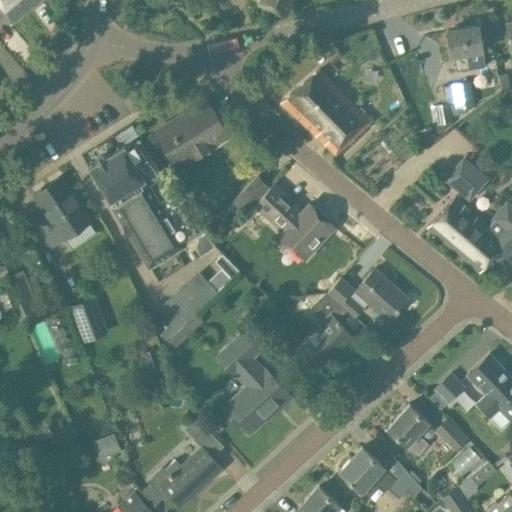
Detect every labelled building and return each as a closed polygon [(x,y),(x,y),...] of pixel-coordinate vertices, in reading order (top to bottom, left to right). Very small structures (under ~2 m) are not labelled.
[(0,0),(0,10),(11,24),(38,0),(0,0)] [(259,0),(259,1),(283,13),(289,0),(259,0)] [(483,50),(479,24),(447,29),(451,55),(453,54),(456,70),(469,67),(466,52),(483,50)] [(358,108),(320,69),(281,102),(336,153),(372,119),(361,106),(358,108)] [(474,104),(470,80),(452,82),(452,84),(441,85),(444,102),(433,103),(437,124),(436,126),(438,134),(452,123),(451,121),(458,117),(457,114),(469,112),(468,105),(474,104)] [(229,134),(207,98),(157,129),(179,165),(196,154),(197,156),(209,148),(208,147),(229,134)] [(430,125),(420,129),(425,141),(435,137),(430,125)] [(152,160),(139,139),(126,147),(124,144),(88,166),(149,266),(185,244),(184,243),(204,231),(182,196),(178,198),(170,183),(169,184),(154,159),(152,160)] [(419,142),(413,147),(417,153),(424,147),(419,142)] [(488,179),(465,159),(447,179),(470,199),(488,179)] [(91,219),(61,174),(33,192),(39,202),(30,208),(53,244),(91,219)] [(245,211),(254,202),(270,186),(257,174),(233,200),(245,211)] [(274,182),(270,186),(254,202),(283,230),(280,233),(305,257),(334,227),(309,203),(299,214),(278,193),(282,189),(274,182)] [(477,236),(487,225),(456,197),(429,227),(465,259),(482,240),(477,236)] [(493,218),(487,225),(477,236),(482,240),(465,259),(478,271),(498,249),(505,255),(511,247),(511,206),(506,201),(492,217),(493,218)] [(222,253),(215,259),(231,276),(238,270),(222,253)] [(222,267),(208,279),(217,289),(231,277),(222,267)] [(408,297),(375,267),(355,289),(389,319),(408,297)] [(26,276),(23,268),(7,275),(25,316),(40,310),(33,295),(43,291),(35,272),(26,276)] [(352,287),(341,276),(327,291),(348,310),(354,315),(362,306),(347,293),(352,287)] [(213,285),(168,325),(160,332),(166,338),(218,291),(213,285)] [(348,310),(327,291),(310,306),(323,320),(294,346),(317,373),(355,338),(338,319),(348,310)] [(109,331),(95,295),(70,305),(83,340),(109,331)] [(244,304),(233,315),(238,321),(250,311),(244,304)] [(203,320),(197,313),(196,312),(164,342),(172,350),(203,320)] [(260,348),(244,331),(217,355),(234,373),(236,371),(248,384),(223,407),(239,425),(243,421),(252,430),(280,404),(281,405),(291,396),(275,379),(274,380),(252,356),(260,348)] [(165,368),(156,346),(142,352),(150,374),(165,368)] [(510,418),(511,416),(511,376),(489,353),(468,373),(487,393),(478,401),(491,415),(500,407),(510,418)] [(440,407),(464,385),(451,372),(434,388),(436,390),(429,396),(440,407)] [(429,420),(409,402),(387,426),(418,453),(428,442),(418,433),(429,420)] [(466,437),(447,416),(434,428),(453,449),(466,437)] [(223,444),(206,425),(194,436),(202,445),(181,464),(176,458),(165,468),(164,467),(149,480),(166,498),(171,493),(181,504),(222,466),(212,455),(223,444)] [(395,477),(383,467),(384,465),(362,445),(340,469),(362,489),(373,478),(385,489),(387,486),(398,497),(406,488),(413,495),(421,486),(404,467),(395,477)] [(71,490),(51,454),(27,468),(47,503),(71,490)] [(458,483),(467,496),(478,488),(478,483),(470,474),(458,483)] [(330,511),(339,502),(318,484),(297,508),(301,511),(330,511)] [(464,511),(472,507),(457,485),(440,496),(451,511),(464,511)] [(153,511),(134,491),(120,505),(125,511),(124,511),(153,511)] [(511,511),(511,494),(510,492),(497,500),(494,500),(485,506),(485,509),(480,511),(511,511)]
